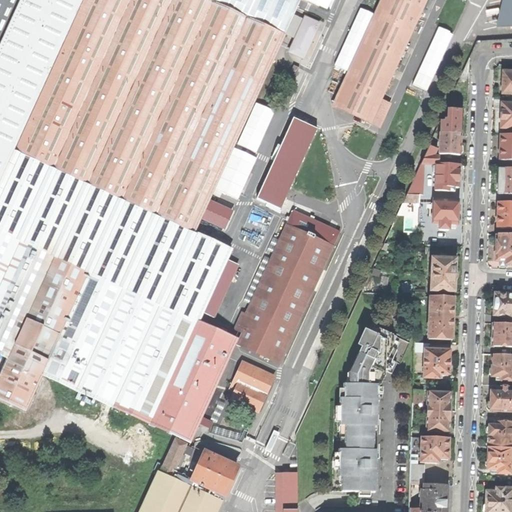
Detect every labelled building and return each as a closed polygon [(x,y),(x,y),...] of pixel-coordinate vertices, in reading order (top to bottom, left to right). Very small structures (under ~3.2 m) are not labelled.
[(0,0),(0,43),(19,0),(0,0)] [(0,184),(15,151),(84,0),(19,0),(0,43),(0,184)] [(84,0),(15,151),(193,233),(297,7),(300,0),(84,0)] [(310,3),(304,0),(300,0),(297,7),(306,11),(310,3)] [(382,0),(334,106),(379,127),(389,105),(379,100),(424,0),(382,0)] [(511,0),(503,0),(498,25),(511,24),(511,0)] [(305,17),(289,52),(303,59),(319,24),(305,17)] [(437,26),(414,84),(429,90),(452,32),(437,26)] [(293,65),(288,76),(293,79),(298,67),(293,65)] [(501,86),(501,95),(511,95),(511,72),(502,72),(502,80),(501,80),(501,83),(501,86)] [(256,102),(238,144),(258,152),(275,110),(256,102)] [(500,117),(500,129),(511,129),(511,105),(501,105),(500,117)] [(441,122),(440,134),(460,134),(461,122),(461,111),(447,110),(447,122),(441,122)] [(454,155),(460,155),(460,154),(461,154),(462,152),(462,147),(461,145),(460,145),(460,140),(460,134),(440,134),(439,134),(439,155),(446,155),(454,155)] [(499,148),(499,161),(511,161),(511,135),(500,135),(499,148)] [(423,159),(438,160),(438,157),(433,157),(438,147),(430,143),(423,159)] [(0,184),(0,355),(6,358),(42,375),(150,424),(197,323),(230,250),(193,233),(15,151),(0,184)] [(419,195),(423,195),(424,175),(420,175),(420,164),(406,195),(419,195)] [(435,175),(434,191),(454,192),(454,187),(458,188),(458,176),(458,165),(438,165),(435,164),(435,175)] [(498,182),(497,194),(511,195),(511,170),(498,170),(498,182)] [(419,203),(419,195),(406,195),(403,202),(419,203)] [(433,200),(432,223),(439,224),(439,229),(440,230),(447,230),(449,229),(449,224),(456,224),(457,214),(457,202),(433,200)] [(497,215),(496,228),(511,228),(511,203),(497,203),(497,215)] [(285,227),(291,230),(326,246),(332,248),(339,232),(292,211),(285,227)] [(281,221),(267,252),(272,254),(286,223),(281,221)] [(235,328),(244,333),(291,230),(285,227),(246,315),(242,313),(235,328)] [(244,333),(239,344),(274,360),(326,246),(291,230),(244,333)] [(496,248),(495,261),(499,261),(505,262),(505,266),(506,266),(511,265),(511,235),(496,235),(496,248)] [(326,246),(274,360),(280,363),(332,248),(326,246)] [(431,258),(430,292),(454,293),(454,282),(455,282),(457,279),(457,276),(457,273),(456,270),(454,270),(455,259),(431,258)] [(262,260),(243,300),(249,303),(267,262),(262,260)] [(381,271),(374,269),(372,275),(379,277),(381,271)] [(511,296),(494,295),(493,316),(511,317),(511,296)] [(430,297),(428,339),(452,340),(453,320),(454,298),(430,297)] [(216,331),(197,323),(150,424),(189,444),(190,440),(235,340),(216,331)] [(492,336),(491,347),(511,348),(511,325),(492,324),(492,336)] [(341,478),(341,492),(375,493),(375,462),(372,462),(372,451),(373,427),(373,416),(376,416),(377,386),(380,386),(387,370),(388,370),(389,368),(390,365),(389,365),(396,350),(391,348),(396,337),(371,326),(343,386),(343,400),(340,400),(339,427),(340,427),(345,427),(344,451),(339,451),(338,451),(338,462),(338,469),(338,478),(341,478)] [(414,352),(424,352),(424,350),(429,350),(429,344),(414,344),(414,352)] [(424,352),(423,378),(442,379),(442,374),(449,375),(449,373),(450,373),(452,370),(452,367),(450,365),(449,364),(449,360),(449,351),(429,350),(424,350),(424,352)] [(496,378),(496,381),(511,381),(511,355),(491,355),(491,363),(491,369),(489,369),(489,376),(491,376),(491,378),(496,378)] [(0,400),(25,412),(42,375),(6,358),(0,372),(0,400)] [(235,391),(231,399),(257,411),(272,378),(242,364),(233,385),(237,387),(235,391)] [(489,410),(489,412),(511,412),(511,391),(507,391),(508,387),(500,387),(500,391),(490,390),(489,397),(489,402),(488,402),(486,404),(486,408),(488,410),(489,410)] [(413,391),(412,404),(421,404),(421,391),(413,391)] [(427,393),(426,431),(448,432),(449,412),(450,394),(427,393)] [(488,448),(511,448),(511,431),(511,422),(497,422),(496,426),(488,426),(486,429),(486,434),(488,436),(488,441),(488,448)] [(420,438),(420,463),(438,463),(438,459),(448,460),(448,449),(448,439),(422,438),(420,438)] [(178,511),(189,489),(191,497),(195,490),(188,487),(189,486),(173,471),(172,472),(177,459),(181,452),(185,445),(175,440),(147,503),(167,511),(178,511)] [(510,475),(511,448),(488,448),(488,454),(487,461),(485,463),(485,466),(487,468),(487,470),(497,471),(497,474),(510,475)] [(186,455),(189,457),(193,449),(181,452),(177,459),(186,455)] [(204,454),(189,486),(188,487),(195,490),(217,492),(223,494),(224,495),(236,468),(204,454)] [(186,455),(177,459),(172,472),(173,471),(180,468),(186,455)] [(410,465),(409,484),(422,484),(423,465),(410,465)] [(276,511),(297,511),(297,475),(277,475),(276,511)] [(445,511),(446,505),(446,486),(424,485),(424,490),(421,490),(421,509),(420,511),(445,511)] [(213,511),(215,509),(209,506),(191,497),(189,489),(178,511),(213,511)] [(511,511),(511,489),(491,489),(491,492),(486,492),(486,498),(486,504),(483,506),(483,511),(511,511)] [(217,492),(195,490),(191,497),(209,506),(217,492)] [(223,494),(217,492),(209,506),(215,509),(223,494)] [(142,511),(167,511),(147,503),(142,511)]
